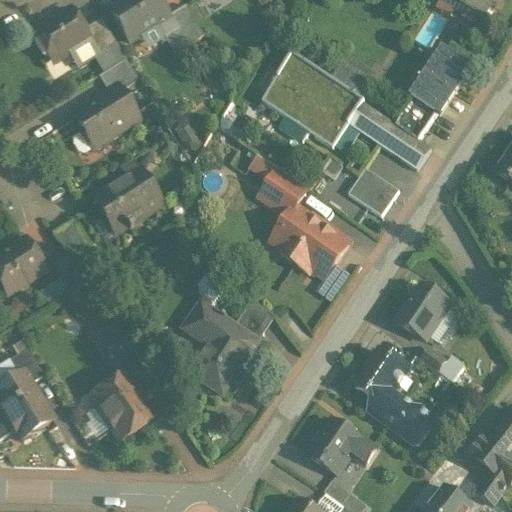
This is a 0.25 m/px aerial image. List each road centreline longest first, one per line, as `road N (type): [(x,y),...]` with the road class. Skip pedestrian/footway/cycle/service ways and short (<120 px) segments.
road 1 (residential): [(425,189),(224,503)]
road 2 (residential): [(179,503),(0,491)]
road 3 (residential): [(511,329),(425,189)]
road 4 (residential): [(425,189),(511,59)]
